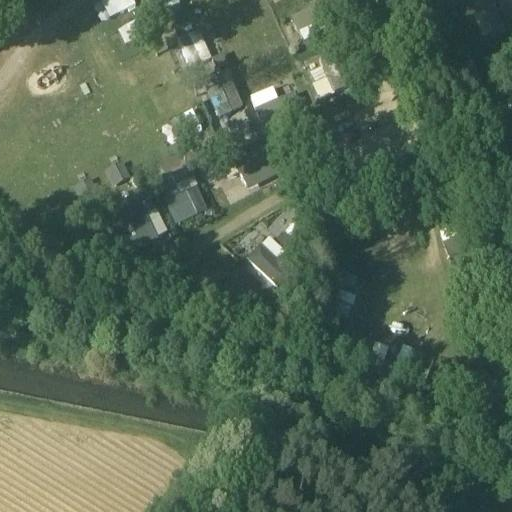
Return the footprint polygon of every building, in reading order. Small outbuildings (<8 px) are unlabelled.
[(477,0),(453,11),(464,35),(504,17),(495,0),(477,0)] [(511,0),(502,0),(508,16),(511,14),(511,0)] [(186,70),(209,62),(197,32),(175,40),(186,70)] [(201,82),(214,122),(239,114),(226,74),(201,82)] [(272,90),(247,98),(255,125),(281,117),(272,90)] [(232,165),(244,191),(268,180),(257,154),(232,165)] [(192,185),(162,200),(175,226),(205,212),(192,185)] [(134,224),(143,220),(136,206),(101,225),(119,259),(145,245),(134,224)] [(370,247),(378,261),(399,250),(392,235),(370,247)] [(263,242),(258,249),(274,261),(279,253),(263,242)] [(245,327),(252,308),(238,303),(241,294),(205,280),(195,307),(245,327)] [(329,316),(347,320),(352,298),(334,294),(329,316)] [(410,390),(422,354),(375,338),(362,373),(410,390)]
